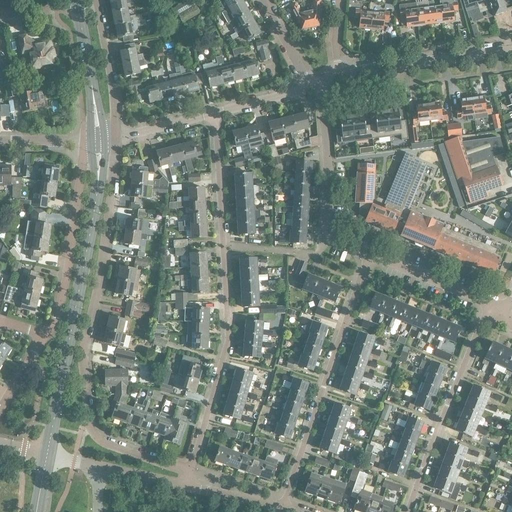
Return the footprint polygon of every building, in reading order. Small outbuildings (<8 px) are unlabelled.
[(116,0),(110,1),(112,13),(127,11),(126,4),(132,3),(132,2),(131,0),(116,0)] [(192,0),(188,0),(174,8),(178,15),(195,5),(192,0)] [(222,9),(229,9),(242,1),(241,0),(222,0),(220,4),(222,8),(222,9)] [(313,0),(312,12),(306,13),(310,28),(311,28),(311,29),(316,28),(316,27),(318,26),(316,20),(318,20),(320,0),(318,0),(317,0),(313,0)] [(430,24),(427,2),(426,0),(421,0),(422,3),(415,4),(418,26),(424,26),(424,24),(430,24)] [(457,11),(456,2),(452,3),(451,0),(439,2),(440,7),(442,23),(448,22),(448,21),(454,21),(453,11),(457,11)] [(482,1),(477,3),(478,8),(503,0),(502,0),(481,0),(482,1)] [(503,0),(478,8),(480,13),(481,13),(490,9),(493,16),(506,12),(503,0)] [(223,12),(222,12),(228,23),(235,19),(248,12),(242,1),(229,9),(223,12)] [(442,23),(440,7),(433,8),(432,2),(427,2),(430,24),(436,23),(436,24),(442,23)] [(308,28),(310,28),(306,13),(301,14),(295,4),(289,7),(298,24),(300,23),(301,30),(303,29),(303,30),(308,29),(308,28)] [(418,26),(415,4),(399,6),(400,18),(405,18),(406,27),(412,26),(412,27),(418,26)] [(196,5),(178,15),(181,20),(182,22),(183,22),(184,23),(199,14),(198,13),(199,12),(196,6),(196,5)] [(385,5),(385,9),(391,9),(390,16),(394,16),(392,5),(385,5)] [(364,29),(370,30),(372,13),(360,12),(360,10),(355,10),(355,18),(359,18),(358,28),(364,28),(364,29)] [(136,17),(135,16),(128,17),(127,11),(112,13),(115,26),(142,20),(141,16),(136,17)] [(241,30),(254,23),(248,12),(235,19),(238,26),(233,29),(236,33),(241,30)] [(384,15),(372,13),(370,30),(376,31),(377,29),(383,30),(384,21),(388,21),(389,13),(384,12),(384,15)] [(142,20),(115,26),(117,38),(132,35),(132,34),(133,34),(137,28),(137,27),(146,26),(145,20),(142,20)] [(260,34),(254,23),(241,30),(247,41),(260,34)] [(475,25),(471,26),(474,38),(481,37),(479,32),(477,32),(475,25)] [(209,35),(198,39),(201,45),(211,40),(209,35)] [(57,60),(54,58),(52,49),(51,49),(50,41),(35,44),(27,38),(26,36),(19,37),(22,54),(29,52),(33,70),(39,68),(42,65),(49,64),(52,66),(53,66),(53,67),(54,67),(55,67),(56,66),(57,66),(57,65),(58,64),(58,63),(58,62),(58,61),(57,61),(57,60)] [(259,50),(259,51),(266,49),(266,48),(268,48),(267,41),(256,44),(257,51),(259,50)] [(120,52),(122,64),(143,60),(142,56),(142,54),(136,56),(135,49),(120,52)] [(269,59),(266,49),(259,51),(262,61),(269,59)] [(144,66),(144,64),(143,60),(122,64),(125,77),(140,74),(138,67),(144,66)] [(254,61),(242,64),(246,78),(258,75),(254,61)] [(221,64),(217,65),(218,70),(222,85),(234,81),(230,67),(229,64),(222,66),(221,64)] [(230,67),(234,81),(246,78),(242,64),(230,67)] [(212,66),(205,68),(206,73),(210,88),(222,85),(218,70),(217,65),(212,66)] [(0,87),(14,84),(10,66),(1,68),(0,67),(0,87)] [(185,74),(181,75),(182,79),(186,94),(198,91),(194,76),(193,72),(185,74)] [(176,81),(170,82),(174,97),(186,94),(182,79),(181,75),(180,73),(176,74),(174,74),(176,81)] [(163,84),(162,80),(157,81),(162,100),(174,97),(170,82),(163,84)] [(132,90),(139,88),(140,88),(139,81),(128,83),(129,90),(132,90)] [(157,81),(152,83),(153,87),(139,90),(139,88),(132,90),(134,101),(141,99),(141,98),(148,97),(149,103),(162,100),(157,81)] [(35,105),(45,103),(42,88),(24,91),(22,84),(6,87),(8,98),(16,97),(15,95),(19,94),(22,112),(36,110),(35,105)] [(477,97),(471,98),(474,114),(474,120),(487,118),(487,115),(491,114),(490,106),(485,107),(484,97),(478,98),(477,97)] [(462,116),(474,114),(471,98),(465,99),(466,100),(459,101),(461,110),(456,111),(457,119),(462,118),(462,116)] [(433,103),(427,104),(430,120),(441,119),(442,121),(447,120),(446,112),(441,113),(440,103),(434,104),(433,103)] [(418,122),(430,120),(427,104),(421,105),(422,106),(415,107),(417,116),(412,116),(413,125),(418,124),(418,122)] [(398,109),(386,111),(389,137),(400,135),(401,140),(408,139),(405,121),(400,121),(398,109)] [(376,125),(370,125),(372,139),(389,137),(386,111),(374,112),(376,125)] [(308,128),(305,114),(292,117),(296,131),(308,128)] [(363,114),(351,115),(354,142),(372,139),(370,125),(365,126),(363,114)] [(340,130),(334,130),(336,144),(343,143),(343,139),(354,138),(351,115),(339,117),(340,130)] [(498,115),(492,116),(495,133),(501,131),(500,129),(498,115)] [(292,139),(294,139),(296,149),(300,148),(298,140),(296,131),(292,117),(280,120),(284,135),(290,133),(292,139)] [(284,135),(280,120),(268,123),(272,138),(284,135)] [(453,124),(454,137),(461,136),(459,123),(453,124)] [(454,137),(453,124),(446,124),(448,138),(454,137)] [(264,146),(262,140),(260,140),(257,126),(244,129),(250,150),(264,146)] [(408,127),(411,143),(417,142),(415,126),(408,127)] [(244,129),(232,132),(234,141),(232,141),(234,147),(236,147),(241,146),(244,158),(245,158),(245,161),(252,159),(250,150),(244,129)] [(452,166),(487,154),(489,159),(491,158),(503,154),(499,138),(461,142),(460,137),(444,142),(452,166)] [(298,140),(300,148),(311,145),(309,140),(303,142),(302,139),(298,140)] [(201,155),(200,149),(195,150),(193,143),(180,146),(184,160),(187,172),(193,170),(190,159),(197,157),(196,156),(201,155)] [(275,145),(269,147),(272,159),(273,164),(274,166),(281,164),(281,162),(279,157),(284,155),(283,151),(277,153),(275,145)] [(168,149),(172,164),(184,160),(180,146),(168,149)] [(168,149),(163,150),(163,149),(157,151),(157,152),(156,152),(160,167),(168,165),(171,176),(175,175),(172,164),(168,149)] [(422,247),(423,245),(493,274),(499,258),(493,256),(496,250),(441,227),(442,225),(408,211),(426,166),(413,160),(414,157),(406,154),(386,202),(376,198),(376,200),(373,199),(375,165),(358,164),(355,203),(360,203),(359,216),(366,218),(364,222),(414,242),(414,244),(422,247)] [(495,168),(491,158),(489,159),(487,154),(452,166),(459,187),(463,186),(469,204),(487,198),(485,192),(502,186),(496,167),(495,168)] [(234,160),(235,167),(253,163),(252,159),(245,161),(245,158),(244,158),(234,160)] [(151,173),(157,171),(154,160),(148,162),(151,173)] [(295,174),(309,175),(311,175),(311,163),(296,162),(295,174)] [(41,182),(57,184),(58,170),(59,166),(50,165),(50,167),(44,166),(42,176),(38,175),(37,181),(42,181),(41,182)] [(1,166),(1,168),(0,168),(0,185),(12,185),(12,199),(19,199),(22,178),(10,178),(10,166),(1,166)] [(138,169),(138,173),(132,172),(132,173),(131,173),(131,179),(132,179),(131,185),(152,186),(152,182),(147,182),(148,169),(146,169),(146,168),(140,168),(140,169),(138,169)] [(251,186),(251,174),(235,175),(235,187),(251,186)] [(295,174),(295,186),(308,186),(309,175),(295,174)] [(55,198),(57,184),(41,182),(40,195),(34,194),(33,200),(47,202),(48,197),(55,198)] [(152,191),(158,191),(159,187),(152,186),(131,185),(131,190),(130,190),(129,197),(130,197),(151,199),(152,191)] [(251,186),(235,187),(236,199),(252,198),(256,198),(256,194),(257,194),(257,186),(256,186),(251,186)] [(295,186),(294,197),(308,198),(308,186),(295,186)] [(204,201),(203,188),(188,189),(189,202),(204,201)] [(293,208),(293,209),(307,209),(308,198),(294,197),(293,208)] [(19,198),(18,205),(30,206),(31,200),(19,198)] [(252,198),(236,199),(237,211),(253,210),(253,211),(257,211),(257,206),(253,206),(252,198)] [(183,202),(177,203),(177,208),(183,208),(189,208),(190,215),(205,214),(204,201),(189,202),(183,202)] [(289,208),(289,214),(293,214),(292,220),(306,221),(307,209),(293,209),(293,208),(289,208)] [(34,237),(49,239),(51,225),(44,224),(46,211),(32,209),(30,222),(36,223),(34,237)] [(253,210),(237,211),(237,223),(254,222),(253,211),(253,210)] [(178,227),(184,227),(190,227),(206,226),(205,214),(190,215),(190,222),(178,223),(178,227)] [(125,226),(126,226),(125,232),(140,234),(142,221),(127,219),(127,220),(126,220),(125,226)] [(288,227),(292,227),(292,232),(305,232),(306,221),(292,220),(286,220),(285,226),(288,226),(288,227)] [(254,222),(237,223),(238,235),(254,234),(258,234),(258,229),(254,230),(254,222)] [(191,239),(206,238),(206,226),(190,227),(191,239)] [(305,244),(305,232),(292,232),(290,231),(290,232),(289,239),(285,238),(285,243),(305,244)] [(129,245),(128,248),(138,249),(139,239),(146,240),(147,235),(140,234),(125,232),(125,237),(124,237),(123,243),(124,243),(124,244),(129,245)] [(40,252),(47,253),(48,246),(50,246),(51,240),(49,240),(49,239),(34,237),(32,250),(26,250),(25,256),(39,258),(40,252)] [(13,249),(9,252),(16,261),(19,261),(20,258),(13,249)] [(187,255),(187,268),(191,267),(206,267),(205,253),(190,254),(190,255),(187,255)] [(146,267),(147,260),(136,258),(134,265),(146,267)] [(256,271),(256,259),(239,260),(240,272),(256,271)] [(313,294),(318,279),(308,275),(307,276),(302,274),(307,264),(301,262),(294,278),(305,282),(302,289),(313,294)] [(120,267),(118,281),(137,284),(139,271),(120,267)] [(192,281),(207,280),(206,267),(191,267),(192,281)] [(25,291),(39,294),(43,281),(36,279),(37,273),(24,270),(22,276),(28,277),(25,291)] [(240,272),(241,284),(257,283),(256,271),(240,272)] [(329,284),(318,279),(313,294),(323,298),(329,284)] [(180,281),(178,281),(178,286),(180,286),(180,287),(187,287),(187,289),(192,288),(192,294),(207,294),(207,280),(192,281),(187,281),(180,281)] [(118,281),(115,294),(130,296),(131,291),(136,292),(137,284),(118,281)] [(257,283),(241,284),(241,296),(258,295),(257,288),(261,287),(261,283),(257,283)] [(323,298),(334,302),(340,288),(329,284),(323,298)] [(3,301),(9,302),(12,294),(23,297),(21,306),(27,307),(26,310),(35,312),(39,294),(25,291),(8,286),(3,301)] [(375,294),(369,308),(380,313),(386,298),(375,294)] [(241,296),(242,308),(258,307),(258,295),(241,296)] [(390,317),(391,317),(396,302),(386,298),(380,313),(390,317)] [(330,319),(332,313),(319,308),(322,302),(317,300),(315,306),(313,310),(316,311),(315,314),(330,319)] [(149,305),(127,301),(126,308),(141,311),(147,313),(149,305)] [(208,322),(208,309),(187,309),(187,303),(175,302),(175,309),(188,310),(188,322),(208,322)] [(390,317),(388,320),(393,322),(395,318),(401,321),(407,307),(396,302),(391,317),(390,317)] [(407,307),(401,321),(412,325),(417,311),(407,307)] [(139,318),(141,311),(126,308),(124,315),(139,318)] [(417,311),(412,325),(422,330),(428,315),(417,311)] [(428,315),(422,330),(428,332),(426,336),(431,338),(433,334),(438,319),(428,315)] [(107,330),(121,333),(124,320),(110,317),(107,330)] [(438,319),(433,334),(438,336),(437,340),(442,342),(443,338),(449,324),(438,319)] [(386,326),(384,330),(389,332),(390,328),(391,328),(393,322),(388,320),(386,326)] [(261,335),(262,323),(246,321),(245,333),(261,335)] [(308,321),(306,325),(311,327),(308,333),(310,334),(323,338),(327,327),(312,322),(308,321)] [(361,327),(375,332),(377,326),(363,321),(361,327)] [(207,336),(208,322),(188,322),(187,335),(207,336)] [(460,328),(449,324),(443,338),(454,342),(460,328)] [(155,326),(154,334),(167,334),(167,326),(155,326)] [(126,334),(121,333),(107,330),(103,343),(123,348),(126,334)] [(245,333),(244,345),(260,346),(261,335),(245,333)] [(374,339),(359,333),(355,345),(370,350),(374,339)] [(306,345),(319,349),(323,338),(310,334),(306,345)] [(189,342),(189,349),(207,350),(207,336),(187,335),(187,342),(189,342)] [(406,339),(399,336),(397,342),(404,345),(406,339)] [(167,341),(154,337),(152,344),(165,347),(167,341)] [(0,357),(4,360),(10,349),(9,348),(10,346),(4,342),(3,344),(0,342),(0,357)] [(491,344),(484,359),(495,364),(502,349),(503,347),(496,344),(495,346),(491,344)] [(244,345),(243,357),(259,358),(264,359),(264,354),(264,353),(259,353),(260,346),(244,345)] [(303,355),(316,360),(319,349),(306,345),(303,355)] [(355,345),(351,356),(366,362),(370,350),(355,345)] [(495,364),(506,369),(511,356),(511,351),(507,349),(506,351),(502,349),(495,364)] [(134,361),(135,355),(116,350),(114,356),(116,357),(134,361)] [(448,362),(451,356),(436,350),(434,356),(448,362)] [(401,352),(398,361),(403,363),(405,364),(408,354),(406,353),(401,352)] [(295,360),(293,365),(297,366),(312,371),(316,360),(303,355),(301,355),(299,361),(295,360)] [(202,368),(196,366),(197,360),(183,356),(178,375),(183,377),(198,381),(202,368)] [(351,356),(347,368),(362,373),(366,362),(351,356)] [(115,364),(132,369),(134,361),(116,357),(115,364)] [(420,363),(418,369),(424,372),(427,373),(429,374),(428,374),(441,379),(446,368),(431,362),(427,360),(422,358),(420,363)] [(413,367),(411,371),(417,373),(417,374),(423,376),(424,372),(418,369),(413,367)] [(362,373),(347,368),(343,379),(358,384),(362,373)] [(249,385),(252,374),(236,369),(233,381),(249,385)] [(126,385),(127,385),(127,370),(105,371),(105,386),(115,386),(115,394),(126,394),(126,385)] [(424,372),(423,376),(427,378),(424,384),(437,389),(441,379),(428,374),(429,374),(427,373),(424,372)] [(496,378),(494,377),(490,375),(486,383),(492,386),(496,378)] [(198,381),(183,377),(180,390),(194,394),(198,381)] [(304,395),(307,384),(293,379),(289,390),(291,390),(291,391),(304,395)] [(339,390),(355,396),(358,384),(343,379),(339,390)] [(249,385),(233,381),(230,392),(245,397),(249,385)] [(161,384),(159,391),(170,395),(173,387),(161,384)] [(433,400),(437,389),(424,384),(420,394),(433,400)] [(485,404),(490,392),(475,386),(473,391),(471,390),(468,397),(470,398),(471,398),(485,404)] [(287,402),(300,406),(304,395),(291,391),(287,402)] [(245,397),(230,392),(227,404),(242,408),(245,397)] [(151,398),(150,399),(160,402),(162,396),(152,393),(151,398)] [(414,405),(428,411),(433,400),(420,394),(420,395),(418,394),(414,405)] [(112,418),(127,423),(132,409),(122,405),(125,397),(115,397),(110,411),(113,412),(112,418)] [(144,400),(142,407),(147,408),(150,399),(151,398),(146,397),(145,400),(144,400)] [(471,398),(470,398),(469,402),(467,401),(464,408),(466,409),(481,415),(485,404),(471,398)] [(178,401),(176,405),(176,407),(183,409),(186,403),(178,400),(178,401)] [(283,412),(296,417),(300,406),(287,402),(283,412)] [(132,409),(127,423),(140,428),(145,413),(145,414),(147,408),(142,407),(135,404),(133,409),(132,409)] [(227,404),(223,415),(239,420),(242,408),(227,404)] [(335,404),(331,415),(346,421),(350,422),(351,417),(348,416),(350,409),(335,404)] [(466,409),(464,413),(462,412),(459,419),(461,420),(476,426),(481,415),(466,409)] [(145,414),(145,413),(140,428),(152,432),(159,412),(152,410),(150,415),(145,414)] [(165,436),(171,419),(172,417),(159,412),(152,432),(165,436)] [(280,423),(293,428),(296,417),(283,412),(280,423)] [(331,415),(327,427),(342,432),(346,433),(347,428),(344,427),(346,421),(331,415)] [(404,416),(402,420),(406,422),(404,428),(405,429),(418,434),(422,423),(408,418),(404,416)] [(164,440),(178,445),(185,424),(171,419),(165,436),(164,440)] [(457,424),(455,431),(469,437),(472,430),(474,431),(480,433),(481,428),(476,426),(461,420),(460,424),(457,424)] [(280,423),(280,424),(278,423),(274,434),(289,439),(293,428),(280,423)] [(327,427),(323,438),(338,443),(342,432),(327,427)] [(237,433),(225,429),(223,435),(235,439),(237,433)] [(414,445),(418,434),(405,429),(401,440),(414,445)] [(319,449),(335,454),(338,443),(323,438),(319,449)] [(397,439),(395,443),(400,445),(397,451),(410,456),(414,445),(401,440),(397,439)] [(282,446),(270,443),(269,449),(281,452),(282,446)] [(463,461),(467,449),(452,443),(450,448),(448,447),(445,454),(448,455),(463,461)] [(367,444),(365,451),(371,453),(373,447),(367,444)] [(231,451),(219,447),(214,462),(226,465),(231,451)] [(231,451),(226,465),(237,469),(242,455),(231,451)] [(406,466),(410,456),(397,451),(395,457),(393,461),(406,466)] [(365,452),(362,461),(368,463),(371,454),(365,452)] [(242,455),(237,469),(248,473),(253,459),(242,455)] [(444,459),(441,466),(443,467),(444,466),(459,472),(461,466),(467,468),(467,467),(468,463),(463,461),(448,455),(446,459),(444,459)] [(264,463),(259,477),(270,481),(275,467),(278,460),(266,456),(264,463)] [(326,467),(328,461),(316,457),(314,463),(326,467)] [(253,459),(248,473),(259,477),(264,463),(253,459)] [(388,472),(402,477),(406,466),(393,461),(393,462),(392,461),(388,472)] [(444,466),(443,467),(442,471),(440,470),(437,477),(439,478),(454,483),(459,472),(444,466)] [(352,468),(348,480),(354,482),(355,482),(359,470),(352,468)] [(363,492),(365,485),(368,475),(359,472),(350,497),(357,499),(360,491),(363,492)] [(321,483),(323,477),(311,473),(304,493),(316,497),(321,483)] [(321,483),(316,497),(327,501),(332,487),(332,486),(334,481),(323,477),(321,483)] [(436,481),(433,489),(448,494),(450,495),(453,488),(454,483),(439,478),(438,482),(436,481)] [(327,501),(338,505),(345,485),(334,481),(332,486),(332,487),(327,501)] [(388,482),(386,488),(398,492),(400,486),(388,482)] [(363,492),(360,491),(357,499),(353,510),(359,511),(365,511),(371,495),(363,492)] [(382,500),(382,499),(371,495),(365,511),(377,511),(382,500)] [(440,507),(442,501),(430,497),(428,503),(440,507)] [(382,500),(377,511),(390,511),(394,504),(382,500)]
